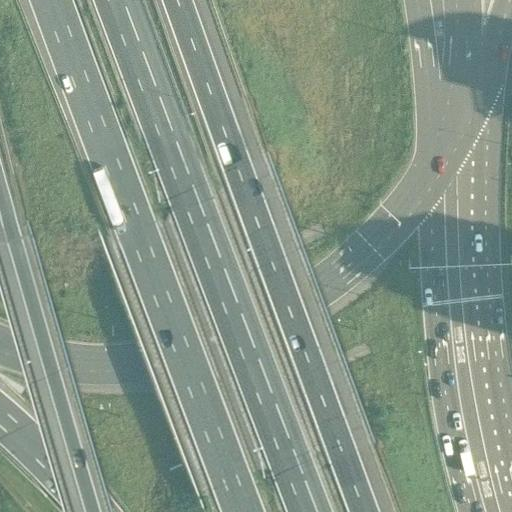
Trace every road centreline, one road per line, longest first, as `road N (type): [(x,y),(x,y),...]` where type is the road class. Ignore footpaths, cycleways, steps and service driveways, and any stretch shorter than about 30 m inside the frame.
road 1 (motorway): [(304,511),(113,0)]
road 2 (motorway): [(51,0),(240,511)]
road 3 (motorway): [(365,511),(178,0)]
road 4 (trunk): [(0,348),(50,363),(120,369),(193,361),(228,348),(373,246),(449,137)]
road 5 (motorway): [(493,511),(466,379),(449,137)]
road 6 (motorway): [(0,176),(97,511)]
road 7 (trunk): [(449,137),(507,0)]
road 8 (motorway): [(0,405),(104,511)]
road 9 (trunk): [(449,137),(443,0)]
